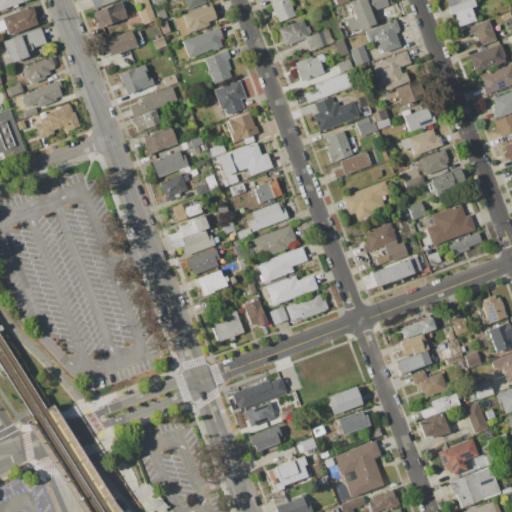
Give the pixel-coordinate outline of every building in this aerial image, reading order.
[(0,10),(0,0),(29,0),(17,4),(18,6),(13,8),(12,6),(0,10)] [(117,0),(94,10),(90,0),(117,0)] [(147,0),(155,21),(143,25),(133,0),(147,0)] [(183,0),(203,0),(205,3),(187,10),(183,0)] [(279,22),(277,17),(276,18),(271,4),(269,0),(289,0),(295,16),(279,22)] [(359,0),(365,0),(374,24),(350,32),(345,20),(352,17),(351,13),(352,13),(349,4),(359,0)] [(372,11),(368,4),(367,0),(389,0),(390,1),(387,2),(388,6),(372,11)] [(444,0),(473,0),(475,6),(471,7),(475,21),(458,27),(454,15),(450,16),(444,0)] [(92,12),(120,1),(121,4),(124,3),(125,6),(124,6),(126,9),(129,8),(133,16),(127,18),(126,17),(99,28),(92,12)] [(174,19),(182,16),(181,15),(210,4),(215,18),(212,20),(213,22),(208,24),(208,25),(205,26),(206,29),(203,30),(202,28),(194,30),(195,32),(191,34),(191,32),(189,32),(190,34),(180,37),(174,19)] [(0,14),(1,17),(31,6),(35,15),(34,15),(37,24),(8,36),(6,30),(3,30),(2,27),(0,27),(0,14)] [(155,11),(163,9),(166,18),(159,21),(155,11)] [(159,23),(166,20),(170,32),(162,34),(159,23)] [(278,29),(303,20),(305,27),(308,26),(312,35),(328,28),(333,42),(309,51),(305,39),(284,46),(278,29)] [(364,32),(395,20),(399,31),(395,33),(400,46),(382,53),(381,50),(379,51),(378,47),(376,48),(375,45),(377,44),(376,42),(378,41),(376,35),(367,39),(364,32)] [(460,30),(488,20),(495,40),(479,46),(476,37),(474,38),(472,33),(463,37),(460,30)] [(1,42),(40,27),(46,43),(33,48),(33,50),(27,52),(29,56),(9,63),(1,42)] [(182,41),(218,27),(222,38),(219,39),(221,45),(188,58),(182,41)] [(100,45),(104,44),(103,40),(130,31),(131,33),(138,30),(143,44),(109,55),(108,51),(104,53),(103,49),(102,49),(100,45)] [(152,41),(163,37),(166,45),(155,49),(152,41)] [(468,55),(498,44),(498,45),(501,44),(504,54),(505,54),(507,59),(504,60),(504,62),(474,73),(468,55)] [(363,45),(369,61),(355,66),(349,50),(363,45)] [(204,59),(227,50),(229,57),(226,58),(233,78),(213,85),(209,74),(208,74),(207,70),(208,70),(204,59)] [(381,60),(406,51),(410,63),(398,67),(401,74),(405,72),(409,82),(385,90),(375,63),(381,61),(381,60)] [(300,80),(294,63),(311,57),(312,58),(318,56),(323,72),(300,80)] [(23,68),(51,57),(55,68),(49,71),(50,74),(44,76),(45,78),(31,84),(28,78),(27,78),(23,68)] [(337,64),(349,59),(353,68),(340,72),(337,64)] [(118,74),(145,64),(149,75),(152,74),(155,83),(126,94),(123,88),(122,89),(119,82),(121,81),(118,74)] [(479,76),(511,64),(511,85),(484,95),(481,85),(482,85),(479,76)] [(314,84),(346,72),(351,87),(307,103),(304,94),(316,89),(314,84)] [(162,78),(175,74),(178,82),(165,87),(162,78)] [(22,96),(35,91),(35,89),(59,80),(62,87),(59,88),(61,95),(55,97),(56,100),(38,107),(36,104),(26,107),(21,103),(22,96)] [(212,90),(239,80),(245,97),(240,99),(243,109),(225,115),(223,109),(220,110),(212,90)] [(394,88),(416,80),(422,97),(400,105),(394,88)] [(5,89),(20,84),(23,92),(8,97),(5,89)] [(140,98),(171,87),(176,101),(154,109),(159,124),(137,132),(135,125),(133,125),(130,118),(132,117),(129,108),(142,104),(140,98)] [(492,99),(511,91),(511,112),(499,117),(498,116),(495,118),(490,106),(494,105),(492,99)] [(318,132),(312,114),(317,113),(313,103),(332,96),(334,103),(337,101),(339,106),(352,101),(358,117),(318,132)] [(357,98),(364,96),(370,114),(363,116),(357,98)] [(45,114),(59,109),(59,107),(69,104),(72,112),(74,111),(80,127),(68,131),(67,129),(63,130),(62,127),(53,131),(54,134),(40,139),(34,124),(40,122),(39,119),(46,117),(45,114)] [(403,116),(430,106),(436,122),(424,126),(425,129),(418,131),(417,129),(409,132),(403,116)] [(23,112),(34,107),(37,113),(26,118),(23,112)] [(0,111),(8,108),(24,151),(1,160),(1,157),(0,157),(0,111)] [(375,122),(372,113),(384,108),(387,117),(375,122)] [(226,121),(249,112),(254,126),(255,126),(258,133),(252,135),(254,141),(245,144),(243,138),(232,142),(227,128),(229,127),(226,121)] [(493,121),(511,114),(511,131),(499,137),(498,133),(495,134),(493,127),(495,126),(493,121)] [(26,118),(35,115),(37,121),(29,124),(26,118)] [(355,122),(371,116),(377,131),(361,137),(355,122)] [(375,122),(387,117),(388,118),(389,118),(391,121),(389,122),(390,125),(378,129),(375,122)] [(16,122),(23,120),(26,127),(19,130),(16,122)] [(142,137),(170,126),(177,144),(149,155),(142,137)] [(400,141),(407,138),(432,128),(435,136),(437,135),(438,137),(439,136),(442,146),(430,150),(431,152),(418,157),(417,155),(414,156),(410,147),(404,150),(400,141)] [(325,137),(343,131),(352,155),(329,163),(324,151),(327,149),(325,144),(328,143),(325,137)] [(180,144),(199,137),(204,150),(194,154),(192,147),(183,150),(180,144)] [(383,145),(391,141),(394,148),(385,152),(383,145)] [(217,157),(256,142),(261,155),(266,153),(272,167),(249,176),(246,167),(224,176),(217,157)] [(502,146),(511,142),(511,160),(508,162),(507,159),(504,159),(502,153),(504,152),(502,146)] [(209,149),(222,144),(223,146),(224,146),(226,152),(211,157),(209,149)] [(418,159),(443,150),(448,161),(445,163),(447,167),(446,168),(448,172),(428,180),(426,175),(424,176),(418,159)] [(151,160),(179,151),(180,156),(185,154),(189,165),(157,177),(151,160)] [(339,161),(365,151),(370,165),(336,178),(333,171),(341,168),(339,161)] [(400,174),(416,168),(420,178),(404,185),(400,174)] [(429,180),(436,177),(437,179),(445,176),(444,174),(459,168),(464,181),(440,191),(442,196),(436,198),(433,190),(429,191),(426,183),(430,182),(429,180)] [(371,173),(380,170),(382,177),(374,180),(371,173)] [(159,182),(181,173),(187,190),(178,193),(179,197),(166,201),(159,182)] [(227,177),(235,174),(238,181),(230,184),(227,177)] [(209,191),(206,182),(205,177),(213,175),(217,189),(209,191)] [(258,204),(253,189),(257,188),(256,186),(275,179),(281,195),(258,204)] [(384,180),(389,193),(381,197),(385,206),(372,211),(374,215),(358,222),(355,213),(350,215),(342,197),(384,180)] [(194,186),(206,182),(209,191),(197,195),(194,186)] [(230,187),(242,183),(245,191),(232,195),(230,187)] [(174,222),(171,215),(173,214),(170,207),(191,200),(192,203),(199,200),(202,207),(200,208),(201,212),(174,222)] [(406,206),(420,201),(425,215),(411,220),(406,206)] [(251,212),(277,203),(278,204),(280,203),(282,208),(284,208),(288,220),(284,222),(285,225),(275,229),(273,224),(251,232),(248,222),(254,219),(251,212)] [(432,245),(426,228),(434,225),(430,215),(461,204),(465,216),(469,214),(475,230),(432,245)] [(170,241),(168,236),(177,232),(176,228),(188,224),(187,221),(203,214),(208,227),(182,237),(170,241)] [(221,225),(231,222),(234,231),(224,234),(221,225)] [(363,233),(389,223),(397,245),(402,243),(407,255),(380,265),(378,257),(386,254),(383,245),(364,252),(362,245),(364,244),(363,241),(365,240),(363,233)] [(248,241),(290,225),(296,240),(288,243),(289,247),(255,260),(248,241)] [(236,232),(249,228),(253,238),(240,243),(236,232)] [(180,239),(205,229),(207,236),(210,235),(214,245),(183,257),(180,247),(183,245),(180,239)] [(447,244),(477,233),(481,242),(468,247),(469,249),(457,253),(458,255),(451,257),(447,244)] [(408,242),(416,240),(419,249),(411,252),(408,242)] [(241,244),(244,254),(237,257),(234,247),(241,244)] [(257,264),(302,247),(307,260),(291,266),(293,272),(264,283),(263,281),(261,282),(259,276),(261,275),(257,264)] [(184,259),(215,248),(217,253),(220,253),(222,259),(216,261),(217,265),(193,274),(190,268),(187,268),(184,259)] [(426,256),(436,252),(440,261),(429,265),(426,256)] [(237,259),(245,256),(248,265),(240,268),(237,259)] [(371,272),(415,256),(420,271),(376,287),(371,272)] [(195,279),(219,270),(222,278),(226,276),(229,285),(212,291),(213,292),(198,298),(197,295),(199,294),(197,290),(198,289),(195,279)] [(273,305),(266,286),(294,275),(296,281),(312,275),(317,288),(273,305)] [(247,284),(253,283),(256,292),(251,293),(247,284)] [(285,307),(318,294),(321,301),(324,300),(328,308),(325,309),(325,310),(295,321),(295,320),(289,322),(285,309),(286,308),(285,307)] [(480,301),(494,295),(495,297),(499,296),(506,316),(484,325),(482,318),(486,317),(480,301)] [(258,299),(267,323),(257,327),(255,324),(250,326),(242,305),(258,299)] [(283,306),(288,320),(274,324),(269,311),(283,306)] [(235,310),(243,332),(233,336),(234,339),(228,341),(227,339),(217,343),(208,321),(235,310)] [(462,315),(467,331),(455,336),(449,320),(462,315)] [(400,329),(431,317),(435,328),(404,340),(400,329)] [(487,329),(504,323),(505,325),(508,323),(511,334),(511,337),(510,338),(511,343),(511,346),(496,352),(487,329)] [(446,333),(451,331),(454,338),(449,340),(446,333)] [(399,342),(422,334),(427,349),(412,354),(411,353),(401,357),(399,350),(402,349),(399,342)] [(395,361),(427,350),(432,363),(399,374),(398,370),(397,371),(395,369),(394,366),(394,364),(395,364),(395,361)] [(464,355),(476,351),(480,362),(468,367),(464,355)] [(489,361),(511,352),(511,381),(507,383),(501,369),(493,372),(489,361)] [(445,360),(461,354),(464,360),(457,363),(457,361),(447,365),(445,360)] [(424,397),(423,392),(421,393),(418,383),(413,385),(409,375),(424,370),(426,377),(441,372),(447,389),(424,397)] [(267,382),(279,377),(284,391),(237,409),(235,404),(233,404),(230,394),(232,393),(231,393),(266,379),(267,382)] [(473,385),(488,380),(493,394),(478,399),(473,385)] [(332,415),(327,402),(332,400),(330,397),(355,386),(361,403),(332,415)] [(511,411),(504,414),(497,393),(511,387),(511,411)] [(428,402),(455,393),(459,405),(423,418),(420,411),(430,407),(428,402)] [(477,401),(488,429),(474,434),(463,406),(477,401)] [(243,411),(268,402),(271,410),(273,415),(272,415),(273,418),(270,419),(249,427),(247,421),(245,421),(243,416),(245,415),(243,411)] [(278,413),(291,408),(294,416),(281,421),(278,413)] [(485,411),(491,408),(494,417),(488,419),(485,411)] [(342,435),(340,429),(337,430),(335,426),(338,425),(336,419),(360,410),(362,416),(366,414),(370,425),(342,435)] [(417,421),(436,414),(437,416),(442,414),(449,432),(431,439),(430,435),(423,437),(417,421)] [(317,435),(314,428),(322,425),(325,432),(317,435)] [(247,437),(276,426),(280,435),(277,437),(279,443),(254,452),(251,447),(250,447),(247,437)] [(505,433),(507,439),(491,445),(489,440),(505,433)] [(438,451),(447,448),(446,446),(469,438),(470,440),(473,439),(478,455),(468,459),(471,466),(466,468),(466,470),(453,474),(453,472),(449,474),(448,470),(445,471),(438,451)] [(333,456),(374,440),(380,455),(373,458),(383,487),(351,499),(343,475),(341,475),(333,456)] [(485,458),(493,454),(496,460),(487,463),(485,458)] [(266,471),(303,456),(306,464),(303,465),(308,479),(301,482),(300,479),(282,486),(283,488),(274,492),(266,471)] [(331,458),(334,465),(327,467),(325,460),(331,458)] [(447,482),(473,473),(473,471),(489,465),(495,480),(496,480),(501,493),(459,509),(454,497),(453,498),(447,482)] [(370,497),(392,489),(395,497),(397,497),(399,504),(397,505),(397,507),(385,511),(384,509),(374,511),(370,511),(367,502),(371,500),(370,497)] [(275,511),(274,506),(302,496),(304,504),(308,502),(311,511),(275,511)] [(340,511),(338,505),(362,496),(365,504),(352,509),(353,511),(340,511)] [(461,511),(476,506),(477,507),(492,501),(493,505),(497,503),(500,511),(461,511)]
